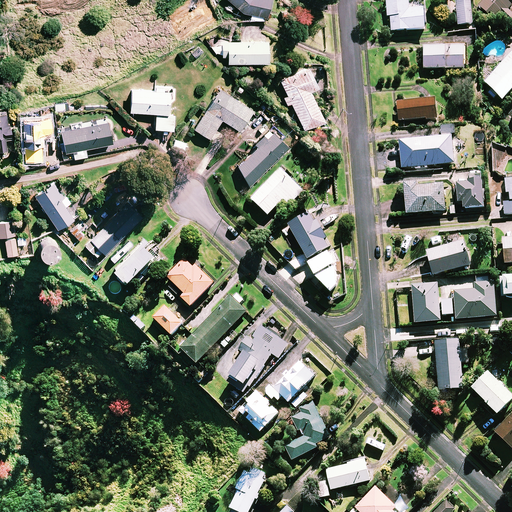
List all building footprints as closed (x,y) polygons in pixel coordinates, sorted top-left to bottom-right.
[(262,21),(262,17),(266,18),(270,0),(226,0),(242,13),(252,15),(250,20),(262,21)] [(511,0),(485,0),(478,7),(488,17),(489,15),(497,23),(502,18),(510,26),(511,23),(511,15),(508,12),(511,8),(509,4),(511,0)] [(425,1),(409,1),(387,1),(387,18),(391,18),(391,32),(425,32),(425,1)] [(473,26),(471,2),(456,4),(458,27),(473,26)] [(267,63),(266,39),(212,41),(212,48),(216,54),(222,54),(222,58),(228,58),(228,64),(267,63)] [(202,53),(197,47),(191,52),(196,58),(202,53)] [(464,71),(465,50),(424,48),(424,70),(464,71)] [(511,56),(485,85),(491,91),(488,94),(493,99),(496,95),(502,101),(511,90),(511,56)] [(316,87),(307,68),(280,81),(287,96),(284,98),(287,105),(291,103),(304,130),(323,121),(309,91),(316,87)] [(174,116),(168,115),(169,100),(172,100),(172,87),(155,86),(155,91),(131,90),(130,112),(156,114),(155,130),(173,130),(174,116)] [(252,110),(219,89),(194,129),(209,139),(222,120),(239,131),(252,110)] [(437,120),(436,102),(398,104),(398,122),(437,120)] [(0,148),(0,152),(7,151),(5,140),(11,139),(7,107),(0,108),(0,148)] [(51,134),(50,118),(22,120),(25,162),(41,161),(40,146),(43,146),(43,135),(51,134)] [(112,144),(108,122),(58,132),(63,154),(73,152),(74,159),(87,157),(86,149),(112,144)] [(237,167),(248,186),(287,147),(279,139),(283,135),(273,126),(254,145),(257,147),(237,167)] [(455,135),(455,127),(441,127),(441,136),(455,135)] [(182,142),(174,138),(171,146),(179,150),(182,142)] [(454,166),(452,139),(400,143),(402,170),(454,166)] [(304,193),(281,171),(252,201),(269,217),(285,201),(290,207),(304,193)] [(484,209),(481,179),(471,179),(471,185),(454,186),(456,205),(463,204),(463,211),(484,209)] [(63,197),(53,183),(35,196),(58,229),(79,215),(66,196),(63,197)] [(418,188),(417,185),(404,186),(407,216),(446,213),(443,186),(418,188)] [(104,254),(142,216),(134,208),(139,204),(128,194),(114,208),(118,212),(85,245),(97,257),(102,251),(104,254)] [(328,241),(323,231),(333,225),(323,207),(312,213),(289,226),(309,261),(329,249),(325,243),(328,241)] [(79,240),(84,236),(80,232),(87,225),(81,219),(69,230),(79,240)] [(0,237),(13,236),(12,221),(0,222),(0,237)] [(25,237),(17,238),(17,246),(26,245),(25,237)] [(59,250),(59,248),(59,245),(58,243),(57,241),(55,239),(52,238),(50,238),(47,238),(45,239),(42,240),(41,242),(40,244),(39,247),(40,249),(40,251),(42,253),(44,255),(46,256),(49,257),(52,256),(54,255),(56,254),(58,252),(59,250)] [(17,255),(16,239),(6,239),(7,256),(17,255)] [(150,247),(143,240),(134,248),(130,244),(113,260),(118,265),(113,270),(130,288),(160,258),(153,250),(157,246),(154,243),(150,247)] [(511,240),(503,241),(505,267),(511,265),(511,240)] [(470,267),(463,243),(427,253),(433,277),(470,267)] [(332,295),(340,288),(337,268),(335,251),(309,264),(316,278),(332,295)] [(185,260),(168,278),(172,282),(168,287),(179,297),(183,293),(186,295),(182,299),(192,308),(215,284),(195,266),(194,268),(185,260)] [(511,297),(511,277),(500,278),(502,298),(511,297)] [(476,291),(453,293),(455,315),(456,321),(497,317),(494,283),(475,284),(476,291)] [(442,317),(439,285),(412,287),(415,325),(442,322),(442,317)] [(248,313),(240,306),(245,301),(239,294),(234,299),(231,297),(181,349),(198,365),(248,313)] [(184,325),(166,308),(155,319),(172,337),(184,325)] [(146,327),(133,315),(130,319),(142,331),(146,327)] [(289,345),(261,327),(252,341),(248,338),(240,351),(246,355),(231,377),(227,383),(246,395),(273,355),(279,360),(289,345)] [(463,390),(459,341),(435,343),(439,392),(463,390)] [(290,373),(288,371),(283,376),(286,378),(275,390),(271,387),(265,393),(273,400),(275,398),(279,402),(283,398),(290,404),(297,410),(308,397),(302,392),(315,377),(300,363),(290,373)] [(511,398),(493,378),(487,376),(472,390),(490,410),(487,412),(494,419),(511,402),(511,398)] [(280,415),(257,393),(239,411),(261,433),(280,415)] [(336,423),(326,428),(313,403),(301,410),(302,414),(293,419),(303,439),(286,448),(293,462),(319,449),(317,446),(332,439),(329,434),(339,429),(336,423)] [(511,415),(494,434),(511,450),(511,415)] [(371,483),(366,459),(348,463),(348,466),(328,471),(332,491),(371,483)] [(262,497),(260,496),(266,481),(264,481),(266,476),(248,467),(235,495),(238,496),(230,511),(251,511),(257,501),(260,502),(262,497)] [(395,511),(397,509),(377,488),(356,508),(359,511),(395,511)] [(452,511),(455,509),(447,501),(436,511),(452,511)]
